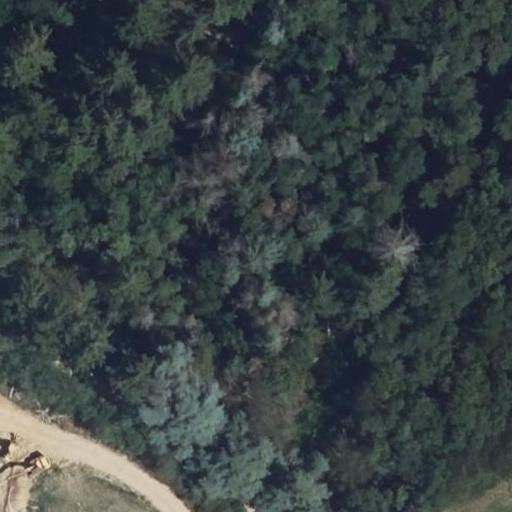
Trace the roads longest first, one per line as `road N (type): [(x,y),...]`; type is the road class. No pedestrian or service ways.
road 1 (track): [(0,323),(178,445),(248,511)]
road 2 (track): [(0,423),(95,461),(176,511)]
